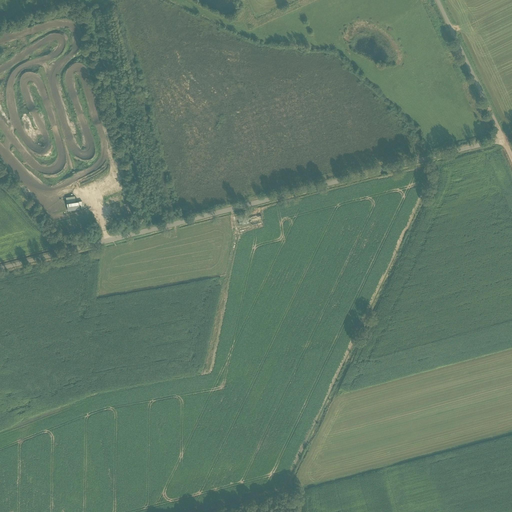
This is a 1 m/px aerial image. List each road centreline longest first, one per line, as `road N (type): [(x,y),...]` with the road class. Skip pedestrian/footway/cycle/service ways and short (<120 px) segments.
road 1 (unclassified): [(0,268),(501,142)]
road 2 (track): [(211,511),(511,432)]
road 3 (unclassified): [(501,142),(437,0)]
